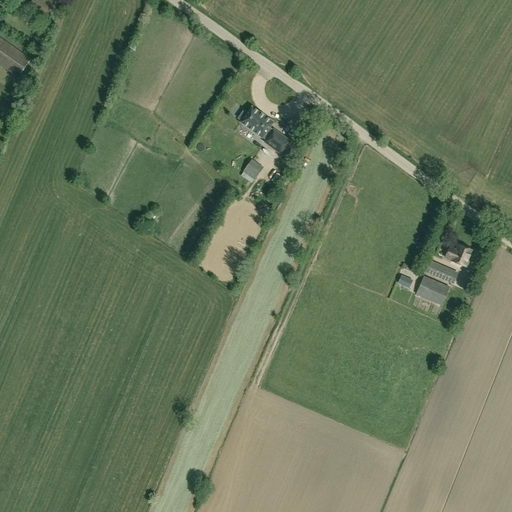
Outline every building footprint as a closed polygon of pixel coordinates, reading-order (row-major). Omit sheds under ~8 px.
[(33,0),(29,6),(46,18),(56,3),(51,0),(33,0)] [(0,37),(0,65),(18,78),(31,60),(0,37)] [(281,155),(290,142),(273,130),(269,128),(273,123),(265,117),(260,113),(260,114),(252,107),(247,114),(243,111),(238,118),(241,121),(240,123),(261,138),(262,138),(265,140),(264,142),(281,155)] [(261,168),(251,161),(244,171),(254,178),(261,168)] [(272,179),(277,184),(283,176),(277,172),(272,179)] [(466,267),(473,251),(458,245),(455,251),(452,250),(452,249),(449,247),(445,258),(451,260),(451,261),(466,267)] [(456,272),(430,261),(426,272),(451,283),(456,272)] [(450,287),(424,276),(416,294),(442,305),(450,287)]
